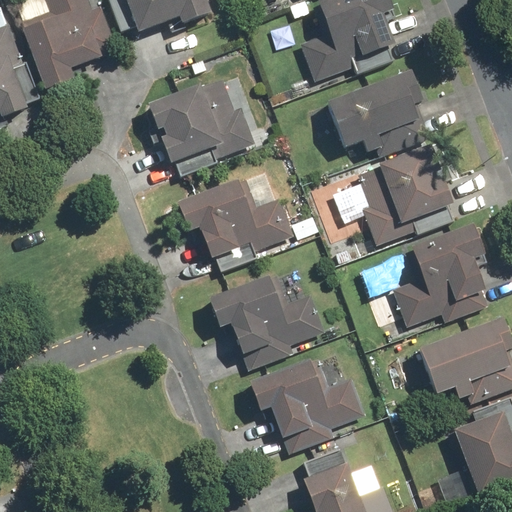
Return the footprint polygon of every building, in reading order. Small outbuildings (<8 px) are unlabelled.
[(96,11),(92,0),(34,0),(20,5),(48,90),(82,79),(79,71),(123,56),(106,8),(96,11)] [(192,24),(220,15),(214,0),(133,0),(144,34),(190,20),(192,24)] [(337,43),(306,53),(316,85),(348,75),(349,79),(398,64),(394,52),(401,50),(391,18),(400,15),(395,0),(324,0),(337,43)] [(0,126),(2,126),(0,119),(0,115),(6,113),(11,127),(49,115),(33,64),(24,67),(5,8),(0,10),(0,126)] [(370,164),(421,146),(408,109),(414,107),(404,79),(327,106),(343,152),(354,148),(358,160),(367,157),(370,164)] [(174,138),(163,142),(172,165),(178,163),(185,181),(224,166),(222,161),(262,146),(247,109),(240,112),(227,81),(150,111),(159,131),(170,127),(174,138)] [(459,204),(436,144),(387,164),(391,174),(367,184),(377,210),(367,214),(380,247),(416,233),(418,238),(457,223),(451,207),(459,204)] [(299,241),(284,196),(250,207),(243,184),(185,203),(195,234),(211,229),(225,272),(273,256),(271,251),(299,241)] [(396,294),(409,330),(448,317),(451,326),(494,311),(486,290),(495,287),(488,264),(497,261),(485,224),(417,248),(430,282),(396,294)] [(222,333),(235,328),(248,363),(251,361),(254,372),(294,357),(290,347),(329,334),(316,297),(287,307),(277,279),(211,303),(222,333)] [(435,398),(452,391),(456,402),(468,398),(470,403),(511,386),(511,380),(506,366),(509,364),(493,322),(417,352),(435,398)] [(329,432),(365,419),(352,382),(327,391),(318,363),(253,383),(262,414),(277,409),(288,441),(284,443),(288,456),(332,444),(329,432)] [(511,399),(477,413),(481,424),(457,434),(481,496),(511,484),(511,399)] [(398,511),(387,486),(364,497),(342,447),(305,463),(313,482),(307,484),(318,511),(398,511)]
